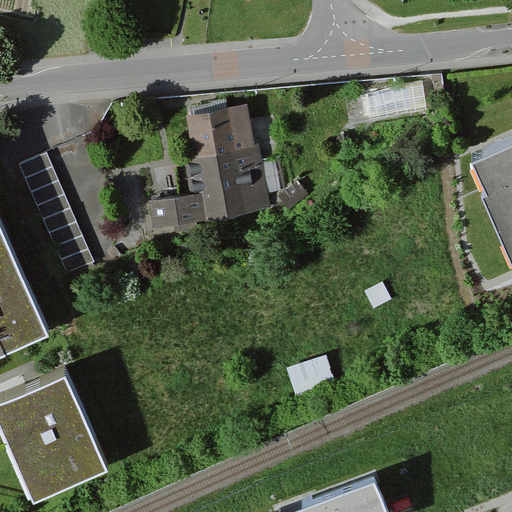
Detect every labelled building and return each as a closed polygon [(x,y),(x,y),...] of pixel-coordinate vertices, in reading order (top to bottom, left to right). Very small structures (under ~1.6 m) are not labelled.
[(0,0),(0,10),(25,17),(29,0),(0,0)] [(245,105),(185,116),(192,156),(183,158),(190,195),(151,202),(156,231),(272,210),(260,145),(252,146),(245,105)] [(511,134),(461,158),(476,190),(472,192),(510,277),(511,276),(511,134)] [(49,148),(22,159),(66,268),(94,257),(49,148)] [(0,230),(0,349),(44,330),(0,230)] [(336,388),(326,357),(285,369),(295,401),(336,388)] [(105,467),(62,370),(0,397),(0,432),(30,500),(105,467)] [(281,503),(263,511),(388,511),(373,469),(281,503)]
